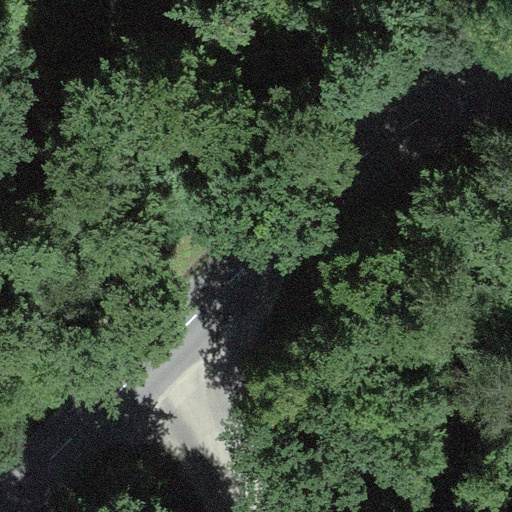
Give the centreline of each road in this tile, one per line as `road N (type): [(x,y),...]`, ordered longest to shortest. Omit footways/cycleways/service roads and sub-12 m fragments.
road 1 (tertiary): [(18,511),(409,130),(492,72),(511,68)]
road 2 (track): [(281,511),(191,341)]
